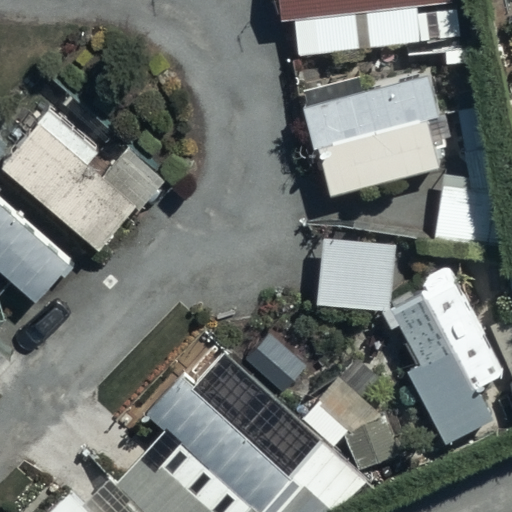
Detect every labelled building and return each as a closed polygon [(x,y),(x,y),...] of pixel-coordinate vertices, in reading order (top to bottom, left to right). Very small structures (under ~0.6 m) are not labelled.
[(284,0),(284,4),(313,4),(313,42),(418,42),(417,0),(284,0)] [(431,62),(302,100),(329,193),(442,159),(428,108),(444,104),(431,62)] [(50,98),(0,151),(0,154),(96,243),(138,198),(92,156),(102,145),(50,98)] [(460,171),(441,171),(434,235),(506,242),(489,98),(460,98),(460,171)] [(0,189),(0,259),(40,294),(75,254),(0,189)] [(390,238),(324,230),(316,295),(382,303),(390,238)] [(406,361),(443,429),(490,403),(473,373),(497,360),(444,264),(389,294),(421,353),(406,361)] [(253,306),(227,334),(274,378),(300,350),(253,306)] [(289,511),(314,486),(182,360),(144,400),(178,432),(156,455),(216,511),(289,511)] [(375,406),(343,369),(304,403),(336,440),(375,406)] [(102,511),(74,482),(44,511),(43,511),(102,511)]
